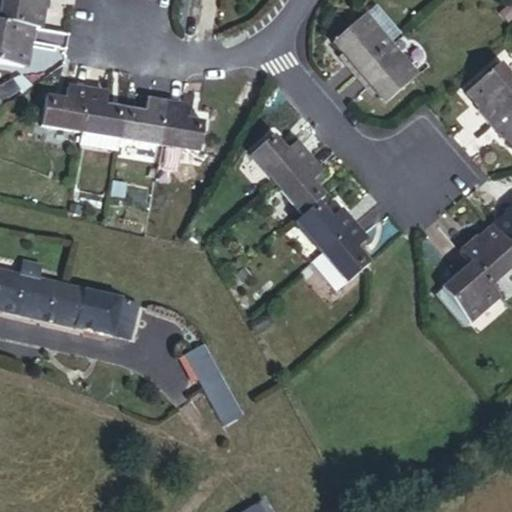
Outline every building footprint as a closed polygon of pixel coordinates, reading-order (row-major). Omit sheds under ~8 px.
[(0,0),(0,8),(24,13),(29,14),(29,0),(0,0)] [(390,35),(364,4),(332,34),(346,51),(339,58),(349,71),(390,35)] [(20,33),(24,13),(0,8),(0,48),(9,50),(12,32),(20,33)] [(419,68),(390,35),(349,71),(364,89),(376,81),(386,95),(419,68)] [(475,101),(488,117),(511,97),(511,60),(500,46),(466,73),(481,94),(475,101)] [(16,80),(3,63),(0,65),(0,88),(2,91),(16,80)] [(39,125),(76,131),(86,79),(63,76),(60,93),(46,92),(39,125)] [(86,79),(76,131),(120,136),(126,105),(100,100),(102,82),(86,79)] [(126,105),(120,136),(156,143),(164,92),(141,90),(138,108),(126,105)] [(164,92),(156,143),(194,149),(200,116),(181,112),(185,95),(164,92)] [(511,97),(488,117),(501,133),(506,129),(511,136),(511,97)] [(250,142),(276,174),(314,144),(301,129),(286,137),(273,124),(250,142)] [(314,144),(276,174),(308,212),(321,200),(333,191),(317,170),(326,161),(314,144)] [(345,203),(359,218),(381,197),(358,168),(333,191),(321,200),(333,213),(345,203)] [(501,218),(511,231),(511,193),(505,199),(511,209),(501,218)] [(364,242),(371,253),(404,221),(381,197),(359,218),(370,234),(364,242)] [(476,224),(463,237),(496,276),(511,262),(511,231),(501,218),(483,232),(476,224)] [(470,321),(507,291),(470,246),(453,262),(459,270),(442,287),(470,321)] [(0,308),(114,334),(118,315),(138,320),(142,302),(46,279),(49,264),(26,258),(23,274),(0,269),(0,308)] [(118,315),(114,334),(133,338),(138,320),(118,315)] [(208,344),(189,352),(222,424),(241,415),(208,344)] [(272,511),(266,499),(245,511),(272,511)]
